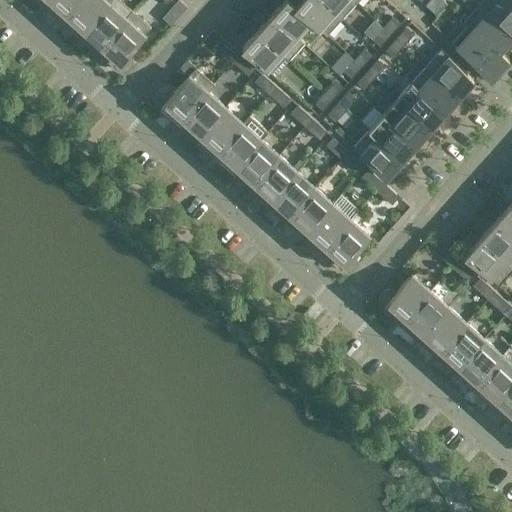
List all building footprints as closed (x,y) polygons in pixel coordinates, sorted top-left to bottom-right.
[(43,0),(42,2),(54,12),(55,10),(62,16),(76,0),(43,0)] [(78,34),(108,1),(108,0),(76,0),(62,16),(68,22),(67,23),(78,34)] [(108,0),(108,1),(78,34),(90,44),(91,42),(98,48),(132,10),(121,0),(108,0)] [(295,5),(290,0),(283,0),(271,13),(304,42),(304,41),(297,35),(310,20),(317,27),(318,26),(295,5)] [(342,18),(321,0),(299,0),(295,5),(318,26),(317,27),(326,35),(342,18)] [(356,2),(354,0),(321,0),(342,18),(356,2)] [(428,0),(425,4),(436,14),(446,2),(443,0),(428,0)] [(511,3),(508,0),(481,0),(479,3),(511,31),(511,3)] [(511,34),(511,31),(479,3),(465,19),(508,57),(509,56),(500,48),(511,34)] [(132,10),(98,48),(104,54),(102,55),(114,66),(118,68),(123,69),(127,67),(130,64),(131,60),(130,55),(128,52),(151,26),(132,10)] [(304,42),(271,13),(257,29),(289,58),(304,42)] [(397,26),(389,19),(383,26),(391,33),(397,26)] [(468,23),(452,41),(491,76),(508,57),(465,19),(464,20),(468,23)] [(384,40),(391,33),(383,26),(376,33),(384,40)] [(289,58),(257,29),(242,46),(274,75),(289,58)] [(409,37),(401,30),(395,37),(403,44),(409,37)] [(397,51),(403,44),(395,37),(389,44),(397,51)] [(232,60),(239,52),(226,41),(219,49),(232,60)] [(473,76),(441,48),(426,64),(458,93),(473,76)] [(368,58),(360,51),(354,58),(362,65),(368,58)] [(253,65),(239,52),(232,60),(246,73),(253,65)] [(356,72),(362,65),(354,58),(348,65),(356,72)] [(381,70),(373,62),(366,69),(374,76),(381,70)] [(458,93),(426,64),(411,80),(443,109),(458,93)] [(195,66),(172,92),(168,89),(164,89),(160,91),(157,94),(156,98),(156,103),(159,106),(171,117),(173,115),(179,121),(213,82),(195,66)] [(368,83),(374,76),(366,69),(360,76),(368,83)] [(276,85),(263,73),(256,82),(268,93),(276,85)] [(443,109),(411,80),(397,97),(429,125),(443,109)] [(213,82),(179,121),(185,127),(184,128),(195,139),(225,106),(208,90),(214,83),(213,82)] [(333,97),(339,90),(331,83),(325,90),(333,97)] [(289,97),(276,85),(268,93),(282,105),(289,97)] [(333,97),(325,90),(319,97),(327,104),(333,97)] [(346,109),(352,102),(344,95),(338,101),(346,109)] [(429,125),(397,97),(383,113),(415,141),(429,125)] [(346,109),(338,101),(332,108),(340,115),(346,109)] [(311,117),(298,105),(291,113),(304,125),(311,117)] [(225,106),(195,139),(207,149),(208,148),(215,153),(243,122),(225,106)] [(415,141),(383,113),(368,129),(400,157),(415,141)] [(324,129),(311,117),(304,125),(317,137),(324,129)] [(243,122),(215,153),(221,159),(219,160),(231,171),(261,138),(258,135),(263,130),(250,118),(245,124),(243,122)] [(400,157),(368,129),(353,146),(385,174),(400,157)] [(347,149),(334,137),(327,146),(340,157),(347,149)] [(261,138),(231,171),(243,181),(244,180),(250,185),(278,154),(261,138)] [(360,161),(347,149),(340,157),(353,169),(360,161)] [(278,154),(250,185),(257,191),(255,193),(267,203),(296,170),(278,154)] [(383,181),(370,169),(362,177),(376,189),(383,181)] [(296,170),(267,203),(278,213),(280,212),(286,217),(314,186),(296,170)] [(396,193),(383,181),(376,189),(389,201),(396,193)] [(314,186),(286,217),(292,223),(291,225),(302,235),(332,202),(314,186)] [(350,218),(332,202),(302,235),(314,245),(316,244),(322,249),(350,218)] [(511,209),(508,205),(493,222),(511,238),(511,209)] [(350,218),(322,249),(328,255),(327,256),(339,268),(343,270),(347,270),(351,268),(354,265),(355,261),(355,256),(352,253),(369,234),(350,218)] [(511,238),(493,222),(479,238),(511,267),(511,238)] [(511,268),(511,267),(479,238),(464,254),(498,285),(511,268)] [(458,258),(445,246),(438,254),(451,266),(458,258)] [(472,270),(458,258),(451,266),(465,278),(472,270)] [(411,273),(395,291),(391,289),(387,289),(383,290),(380,294),(378,298),(379,302),(382,306),(394,317),(395,315),(402,321),(430,289),(411,273)] [(494,290),(481,278),(474,286),(487,298),(494,290)] [(430,289),(402,321),(408,326),(406,328),(418,338),(448,306),(430,289)] [(507,301),(494,290),(487,298),(500,310),(507,301)] [(466,321),(448,306),(418,338),(430,349),(431,347),(437,353),(466,321)] [(466,321),(437,353),(444,358),(442,360),(454,371),(483,337),(466,321)] [(483,337),(454,371),(465,381),(467,379),(473,385),(501,353),(483,337)] [(511,362),(501,353),(473,385),(479,391),(478,392),(490,403),(511,377),(511,362)] [(511,377),(490,403),(501,413),(503,411),(509,417),(511,413),(511,377)]
